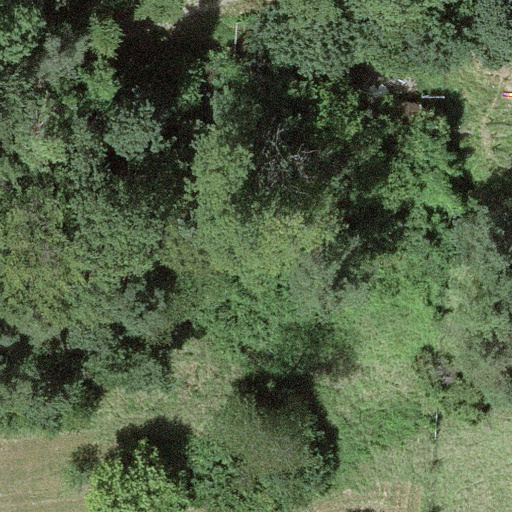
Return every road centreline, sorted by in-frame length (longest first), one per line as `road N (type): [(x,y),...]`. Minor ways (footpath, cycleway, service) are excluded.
road 1 (track): [(25,81),(252,109),(392,115)]
road 2 (track): [(193,0),(0,93)]
